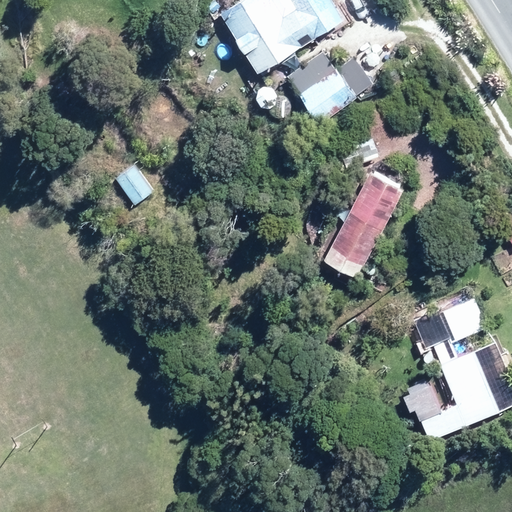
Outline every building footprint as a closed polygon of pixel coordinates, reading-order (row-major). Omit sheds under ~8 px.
[(246,0),(224,14),(262,74),(304,48),(301,44),(318,33),(321,37),(348,20),(334,0),(246,0)] [(340,68),(303,94),(325,123),(361,98),(340,68)] [(66,81),(48,96),(58,108),(76,94),(66,81)] [(270,86),(259,93),(267,105),(281,96),(277,89),(270,86)] [(377,139),(346,151),(353,167),(384,155),(377,139)] [(155,191),(136,164),(119,176),(138,202),(155,191)] [(377,171),(330,259),(363,276),(409,188),(377,171)] [(461,402),(425,418),(434,440),(503,410),(489,378),(503,372),(498,362),(484,368),(477,350),(461,357),(455,342),(490,327),(477,297),(442,312),(451,334),(435,341),(461,402)]
